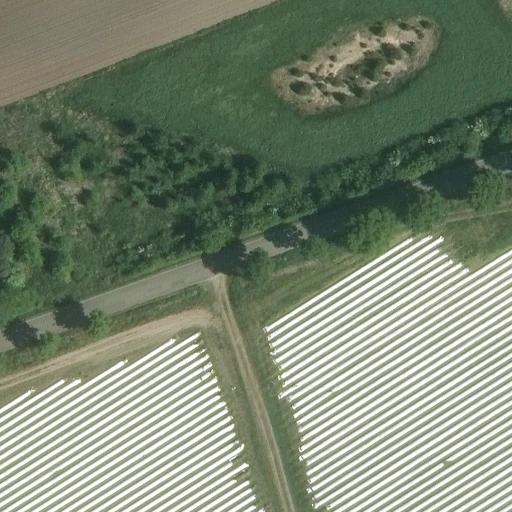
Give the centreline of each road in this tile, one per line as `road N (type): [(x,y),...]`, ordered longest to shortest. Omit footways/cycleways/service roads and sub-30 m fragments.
road 1 (unclassified): [(0,343),(511,158)]
road 2 (track): [(214,268),(277,511)]
